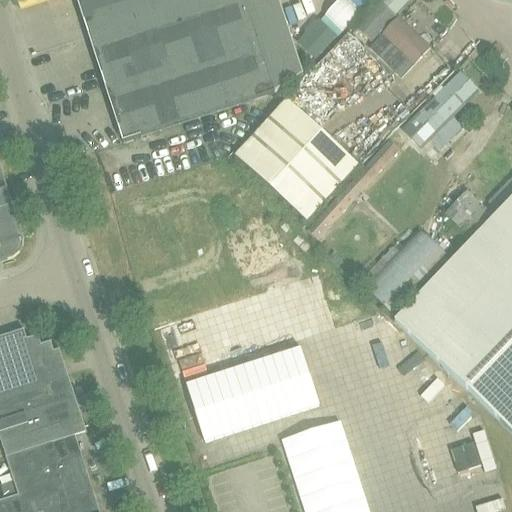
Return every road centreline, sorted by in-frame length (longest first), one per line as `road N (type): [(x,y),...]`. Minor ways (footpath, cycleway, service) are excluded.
road 1 (unknown): [(474,511),(449,429),(402,389),(367,403),(359,426),(371,511)]
road 2 (unclassified): [(74,274),(0,25)]
road 3 (unclassified): [(151,511),(74,274)]
